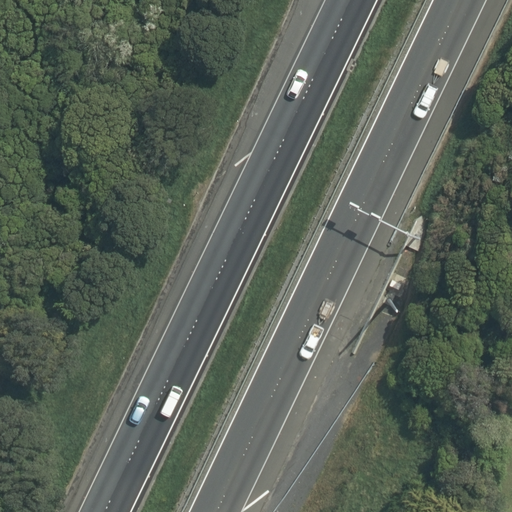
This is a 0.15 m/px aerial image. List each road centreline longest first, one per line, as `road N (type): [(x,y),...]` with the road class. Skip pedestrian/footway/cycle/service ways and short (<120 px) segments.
road 1 (motorway): [(458,0),(211,511)]
road 2 (motorway): [(105,511),(351,0)]
